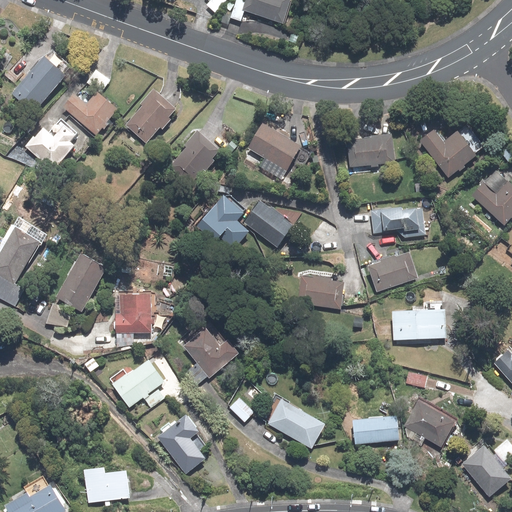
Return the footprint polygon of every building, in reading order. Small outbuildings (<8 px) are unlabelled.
[(211,0),(212,0),(206,7),(215,15),(228,0),(227,0),(211,0)] [(241,23),(243,14),(282,27),(290,1),(287,0),(245,0),(244,4),(236,1),(230,20),(241,23)] [(68,79),(45,58),(10,97),(33,118),(68,79)] [(170,123),(168,121),(175,112),(154,93),(124,128),(145,146),(159,131),(162,133),(170,123)] [(116,112),(96,97),(87,109),(73,98),(62,112),(95,138),(102,131),(104,132),(109,126),(107,124),(116,112)] [(43,130),(26,149),(44,167),(48,164),(56,172),(75,151),(69,145),(77,137),(62,123),(49,136),(43,130)] [(299,150),(260,124),(244,148),(284,174),(299,150)] [(485,150),(466,126),(442,146),(430,132),(416,143),(447,180),(485,150)] [(219,154),(197,135),(167,169),(189,188),(219,154)] [(391,137),(345,142),(348,170),(394,165),(391,137)] [(511,218),(511,190),(493,173),(470,199),(503,228),(511,218)] [(245,212),(226,196),(223,199),(221,197),(195,226),(214,242),(217,239),(231,251),(248,232),(236,222),(245,212)] [(292,226),(257,201),(240,224),(275,249),(292,226)] [(402,209),(372,211),(374,237),(405,234),(406,239),(425,237),(423,211),(403,213),(402,209)] [(44,240),(17,225),(0,254),(0,300),(13,308),(23,291),(17,288),(44,240)] [(106,269),(79,254),(53,299),(45,326),(68,327),(73,310),(81,315),(106,269)] [(407,254),(366,268),(375,294),(416,279),(407,254)] [(341,282),(300,279),(297,307),(338,310),(341,282)] [(150,334),(148,297),(118,297),(118,317),(113,318),(114,346),(135,346),(135,334),(150,334)] [(445,312),(389,315),(391,343),(446,340),(445,312)] [(236,359),(206,324),(179,346),(196,365),(186,374),(197,386),(206,378),(209,381),(236,359)] [(88,345),(71,346),(71,356),(89,355),(88,345)] [(511,351),(508,355),(505,352),(492,364),(511,385),(511,351)] [(99,367),(93,358),(83,366),(89,374),(99,367)] [(148,360),(110,387),(125,409),(143,397),(151,408),(163,399),(156,389),(164,384),(148,360)] [(428,377),(406,373),(403,387),(425,391),(428,377)] [(457,417),(416,397),(401,429),(442,449),(457,417)] [(239,399),(223,413),(231,423),(237,417),(242,423),(252,415),(239,399)] [(325,427),(278,401),(265,427),(312,452),(325,427)] [(205,461),(188,440),(197,434),(183,416),(156,437),(186,475),(205,461)] [(397,417),(351,422),(353,446),(399,441),(397,417)] [(509,479),(480,447),(459,467),(488,499),(509,479)] [(124,472),(103,475),(102,469),(82,472),(87,505),(128,499),(124,472)] [(64,511),(46,484),(27,497),(25,494),(3,509),(4,511),(64,511)]
